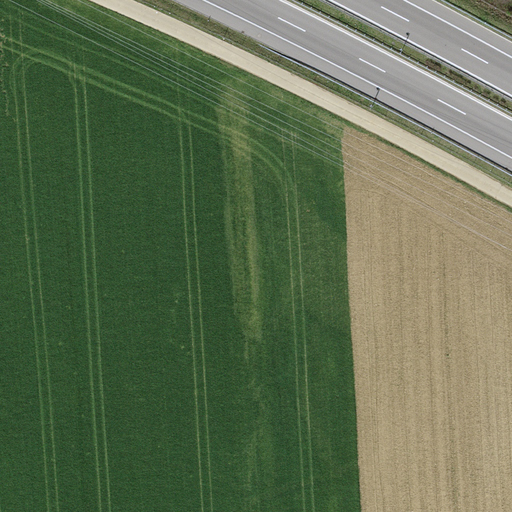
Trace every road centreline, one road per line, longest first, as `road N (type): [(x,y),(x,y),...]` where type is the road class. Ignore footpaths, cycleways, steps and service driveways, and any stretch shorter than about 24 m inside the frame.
road 1 (track): [(511,200),(319,94),(111,0)]
road 2 (motorway): [(240,0),(511,140)]
road 3 (motorway): [(511,76),(367,0)]
